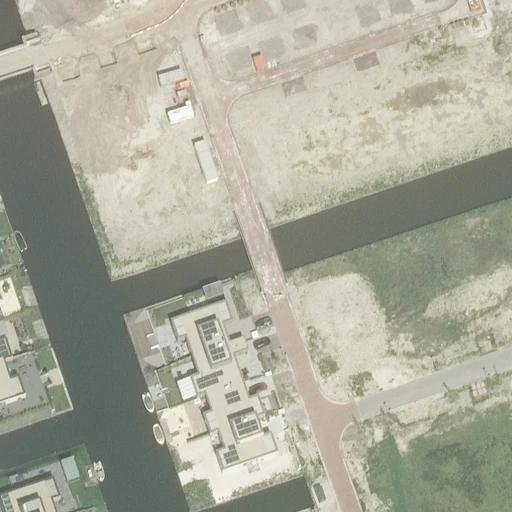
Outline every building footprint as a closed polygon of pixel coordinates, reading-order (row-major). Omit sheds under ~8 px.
[(219,286),(202,292),(206,304),(223,298),(219,286)] [(401,302),(375,311),(389,351),(415,342),(401,302)] [(356,330),(367,326),(360,303),(347,308),(351,319),(325,328),(328,338),(325,339),(332,359),(336,358),(339,368),(366,359),(356,330)] [(220,305),(164,325),(173,344),(181,341),(186,358),(223,345),(217,327),(226,323),(220,305)] [(193,377),(185,380),(192,400),(202,397),(238,384),(229,359),(243,353),(239,340),(223,345),(186,358),(193,377)] [(0,364),(3,364),(12,361),(6,343),(0,344),(0,364)] [(0,407),(25,399),(18,380),(10,383),(3,364),(0,364),(0,407)] [(208,414),(199,417),(206,437),(214,433),(252,420),(261,417),(255,399),(244,403),(238,384),(202,397),(208,414)] [(459,428),(473,467),(473,469),(496,461),(481,419),(459,427),(459,428)] [(221,453),(210,457),(216,476),(275,456),(268,436),(258,440),(252,420),(214,433),(215,435),(221,453)] [(437,479),(473,467),(459,428),(435,436),(444,464),(433,468),(437,479)] [(394,480),(399,495),(426,485),(410,440),(384,450),(387,459),(383,460),(390,481),(394,480)] [(75,471),(64,475),(67,485),(79,480),(75,471)] [(53,511),(52,506),(59,503),(52,481),(6,497),(0,499),(0,511),(53,511)]
